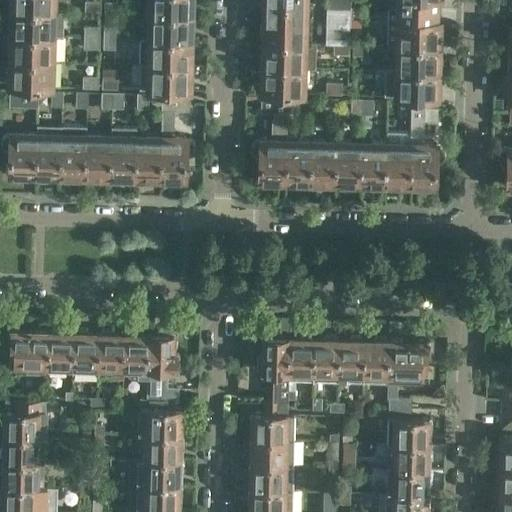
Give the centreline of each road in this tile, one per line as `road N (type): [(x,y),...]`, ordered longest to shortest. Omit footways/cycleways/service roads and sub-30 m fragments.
road 1 (unclassified): [(222,299),(469,305)]
road 2 (unclassified): [(469,227),(224,220)]
road 3 (unclassified): [(469,227),(474,0)]
road 4 (unclassified): [(224,220),(0,213)]
road 5 (unclassified): [(0,293),(222,299)]
road 6 (unclassified): [(224,220),(229,0)]
road 7 (unclassified): [(217,511),(222,299)]
road 8 (unclassified): [(464,511),(469,305)]
